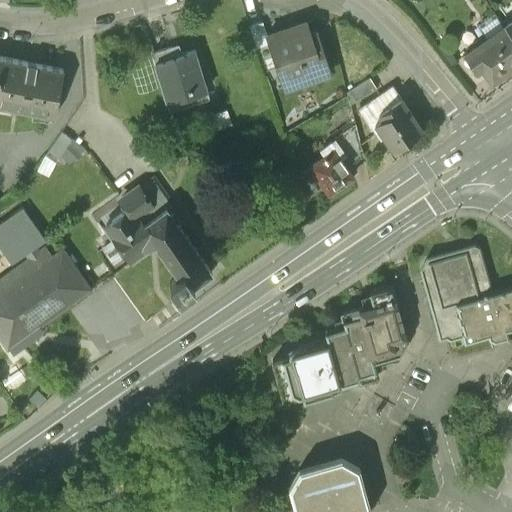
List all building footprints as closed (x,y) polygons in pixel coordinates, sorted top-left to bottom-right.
[(511,17),(503,24),(511,36),(511,17)] [(268,43),(267,37),(266,34),(262,21),(249,25),(256,47),(268,43)] [(266,34),(267,37),(305,24),(304,21),(266,34)] [(305,24),(267,37),(268,43),(284,87),(328,72),(315,32),(309,34),(305,24)] [(491,78),(511,63),(511,36),(503,24),(464,52),(476,68),(481,64),(491,78)] [(171,47),(151,54),(169,108),(194,100),(192,93),(205,89),(192,50),(174,56),(171,47)] [(1,56),(0,59),(0,104),(51,116),(62,69),(1,56)] [(370,77),(350,89),(356,99),(376,87),(370,77)] [(382,116),(374,121),(391,148),(420,129),(399,98),(379,112),(382,116)] [(353,159),(362,153),(355,122),(335,136),(335,137),(344,149),(346,148),(353,159)] [(60,132),(44,154),(53,161),(69,139),(60,132)] [(354,166),(352,160),(353,159),(346,148),(344,149),(335,137),(319,148),(322,152),(307,163),(328,191),(351,174),(349,170),(354,166)] [(150,202),(157,212),(165,206),(168,211),(171,209),(172,211),(176,208),(153,176),(139,186),(150,202)] [(183,218),(176,208),(172,211),(171,209),(168,211),(165,206),(157,212),(145,220),(138,210),(150,202),(139,186),(138,185),(119,198),(126,208),(104,223),(128,258),(154,240),(160,249),(158,251),(159,253),(162,251),(168,260),(165,262),(167,264),(170,262),(176,271),(173,273),(174,275),(167,280),(176,294),(210,271),(201,257),(203,256),(201,254),(199,255),(192,246),(195,244),(194,242),(191,244),(185,235),(188,233),(186,231),(183,233),(177,224),(180,222),(179,221),(183,218)] [(0,337),(5,345),(89,288),(60,247),(53,252),(46,242),(39,247),(37,243),(45,237),(23,205),(0,220),(0,244),(11,261),(23,253),(26,256),(0,273),(0,337)] [(460,336),(461,341),(511,327),(511,285),(492,291),(478,240),(462,245),(464,250),(427,260),(434,286),(430,287),(426,293),(431,310),(437,332),(443,330),(445,336),(450,339),(460,336)] [(358,306),(374,364),(398,357),(394,341),(407,337),(393,283),(369,289),(372,302),(358,306)] [(340,382),(357,377),(360,372),(359,368),(374,364),(358,306),(342,311),(345,324),(325,329),(327,337),(340,382)] [(333,391),(331,384),(340,382),(327,337),(312,340),(314,346),(290,352),(291,354),(273,359),(284,403),(308,397),(333,391)] [(366,511),(370,505),(359,463),(340,453),(299,463),(288,483),(293,502),(295,511),(366,511)] [(199,491),(204,511),(229,511),(223,485),(199,491)] [(254,511),(295,511),(293,502),(254,511)]
